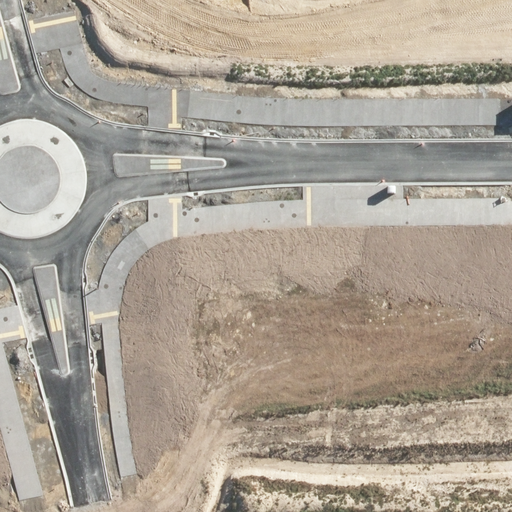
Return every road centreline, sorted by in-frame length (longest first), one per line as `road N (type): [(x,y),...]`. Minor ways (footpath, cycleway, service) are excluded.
road 1 (tertiary): [(511,164),(272,162)]
road 2 (tertiary): [(79,128),(230,148),(272,162)]
road 3 (residential): [(78,228),(71,270),(76,416)]
road 4 (tertiary): [(272,162),(123,188),(92,207)]
road 5 (residential): [(76,416),(55,388),(24,276),(8,248)]
